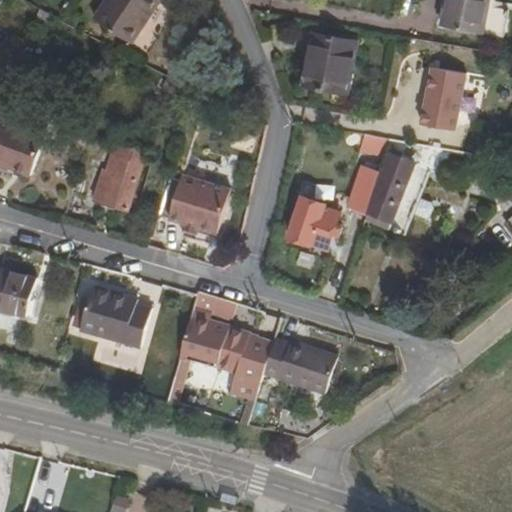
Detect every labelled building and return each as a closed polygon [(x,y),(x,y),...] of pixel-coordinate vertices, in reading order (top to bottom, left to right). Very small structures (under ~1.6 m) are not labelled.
[(164,1),(162,0),(106,0),(95,18),(135,44),(164,1)] [(489,0),(448,0),(444,26),(484,33),(489,0)] [(47,25),(51,15),(40,10),(36,21),(47,25)] [(357,40),(319,33),(309,85),(347,92),(357,40)] [(23,53),(0,40),(0,79),(7,84),(23,53)] [(469,73),(433,67),(423,125),(460,131),(469,73)] [(0,117),(0,164),(2,165),(5,159),(15,163),(36,171),(50,133),(1,115),(0,117)] [(391,139),(365,134),(361,151),(386,156),(391,139)] [(381,171),(369,211),(396,223),(395,229),(407,234),(429,184),(414,178),(420,162),(435,167),(434,172),(445,176),(456,149),(391,139),(386,156),(381,171)] [(96,201),(130,209),(146,152),(116,143),(108,171),(104,170),(96,201)] [(5,159),(2,165),(13,169),(15,163),(5,159)] [(414,178),(429,184),(434,172),(435,167),(420,162),(414,178)] [(240,179),(191,166),(180,209),(196,213),(197,217),(227,225),(240,179)] [(352,206),(369,211),(381,171),(365,166),(352,206)] [(292,237),(332,250),(344,211),(330,206),(330,203),(306,195),(292,237)] [(39,278),(0,267),(0,307),(29,315),(39,278)] [(139,302),(139,299),(96,288),(84,331),(143,347),(154,307),(139,302)] [(201,292),(183,356),(192,358),(213,364),(240,369),(235,391),(254,396),(260,398),(277,341),(261,337),(261,334),(212,322),(214,313),(234,317),(237,303),(201,292)] [(284,378),(331,393),(342,358),(295,343),(284,378)] [(183,356),(170,404),(179,406),(192,358),(183,356)] [(254,396),(245,426),(251,428),(260,398),(254,396)] [(308,422),(317,434),(338,419),(328,408),(308,422)] [(131,511),(136,499),(118,494),(112,511),(131,511)]
